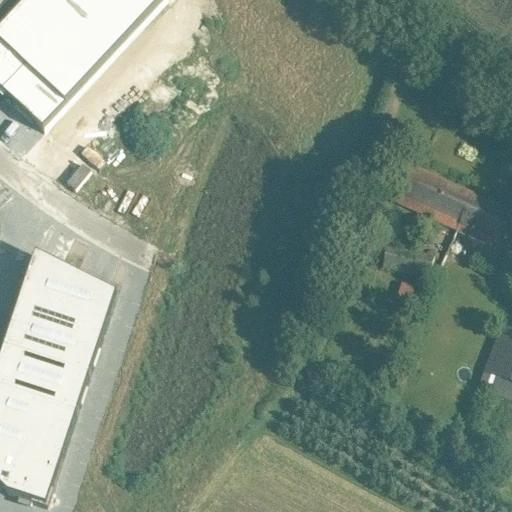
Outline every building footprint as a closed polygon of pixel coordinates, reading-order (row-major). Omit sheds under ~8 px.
[(0,0),(0,19),(18,0),(0,0)] [(0,96),(3,99),(4,99),(44,136),(169,3),(166,0),(35,0),(0,38),(0,96)] [(160,12),(49,131),(99,178),(145,204),(209,60),(160,12)] [(511,213),(413,168),(404,186),(396,204),(506,254),(511,239),(511,213)] [(388,249),(382,272),(431,280),(436,257),(388,249)] [(36,257),(5,351),(91,380),(118,298),(36,257)] [(511,328),(504,326),(482,390),(511,400),(511,328)] [(5,351),(0,365),(0,391),(78,418),(91,380),(5,351)] [(0,391),(0,490),(8,498),(48,511),(78,418),(0,391)]
